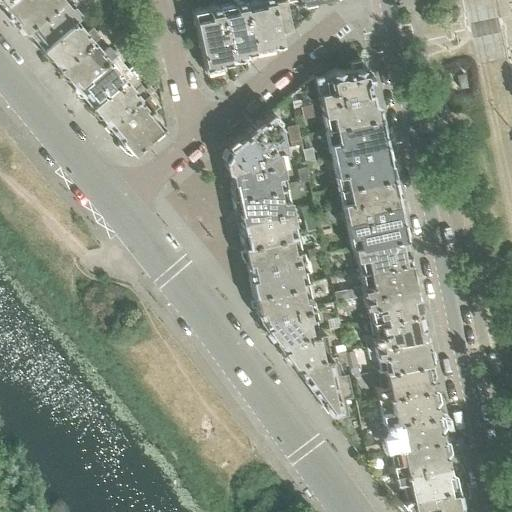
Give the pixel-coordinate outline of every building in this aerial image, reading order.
[(21,30),(24,27),(56,0),(0,0),(0,4),(7,13),(21,30)] [(35,40),(41,46),(79,12),(72,3),(69,5),(64,0),(56,0),(24,27),(24,33),(29,39),(35,40)] [(251,49),(241,1),(243,1),(242,0),(234,0),(232,1),(233,3),(217,7),(229,59),(227,60),(232,63),(241,61),(244,56),(243,51),(251,49)] [(279,41),(278,34),(271,4),(270,0),(246,0),(241,1),(252,50),(257,53),(267,51),(271,46),(270,43),(279,41)] [(271,4),(278,34),(292,31),(286,2),(292,0),(298,0),(299,3),(304,6),(314,4),(316,0),(283,0),(284,1),(271,4)] [(227,60),(229,59),(217,7),(216,4),(205,6),(205,7),(191,11),(204,71),(208,74),(217,72),(220,67),(219,62),(227,60)] [(57,65),(96,32),(79,12),(41,46),(41,51),(43,55),(47,58),(51,58),(57,65)] [(73,84),(112,50),(115,48),(116,48),(132,34),(128,30),(112,44),(109,47),(96,32),(57,65),(57,70),(59,74),(63,77),(67,78),(73,84)] [(89,103),(128,69),(144,56),(140,52),(128,62),(125,59),(122,62),(112,50),(73,84),(72,90),(78,97),(84,97),(89,103)] [(343,96),(367,92),(365,83),(368,79),(366,68),(362,66),(361,66),(359,59),(348,61),(349,68),(343,70),(338,68),(329,70),(314,82),(317,97),(300,100),(299,99),(292,101),(293,107),(321,101),(343,96)] [(100,116),(105,122),(145,89),(128,69),(89,103),(88,109),(94,116),(100,116)] [(467,87),(464,73),(456,74),(459,88),(467,87)] [(159,90),(157,79),(149,86),(156,93),(159,90)] [(145,89),(105,122),(102,125),(108,133),(112,130),(117,136),(117,141),(120,146),(124,149),(129,150),(145,136),(151,137),(160,130),(160,125),(147,109),(156,102),(145,89)] [(321,101),(327,129),(343,126),(377,119),(373,103),(369,100),(367,92),(343,96),(321,101)] [(247,155),(273,149),(283,147),(277,124),(278,119),(273,114),(268,113),(226,147),(222,158),(224,169),(229,171),(249,167),(247,155)] [(382,141),(377,119),(343,126),(327,129),(333,159),(343,156),(356,154),(354,147),(382,141)] [(299,143),(298,133),(290,135),(291,145),(299,143)] [(343,185),(389,175),(386,163),(382,141),(354,147),(356,154),(343,156),(333,159),(339,186),(343,185)] [(314,160),(311,147),(302,149),(305,162),(314,160)] [(281,185),(273,149),(247,155),(249,167),(229,171),(231,180),(228,184),(230,196),(281,185)] [(308,180),(305,167),(296,169),(299,181),(308,180)] [(345,218),(346,222),(369,216),(367,206),(394,200),(389,175),(343,185),(339,186),(344,212),(339,213),(339,212),(338,208),(325,211),(325,212),(315,214),(316,221),(328,218),(332,221),(345,218)] [(286,209),(281,185),(230,196),(233,209),(238,211),(239,219),(286,209)] [(402,235),(394,200),(367,206),(369,216),(346,222),(350,246),(352,246),(402,235)] [(316,221),(315,214),(313,204),(300,206),(305,230),(318,228),(316,221)] [(241,245),(292,234),(291,232),(286,209),(239,219),(241,229),(238,233),(241,245)] [(241,245),(246,270),(301,258),(296,233),(296,231),(291,232),(292,234),(241,245)] [(360,257),(363,269),(407,259),(403,244),(401,236),(402,236),(402,235),(352,246),(355,258),(360,257)] [(324,253),(324,251),(323,246),(306,250),(308,257),(324,253)] [(307,282),(301,258),(246,270),(251,293),(307,282)] [(363,296),(410,285),(409,277),(410,277),(407,259),(363,269),(365,281),(360,282),(361,285),(350,287),(350,288),(333,292),(335,301),(346,298),(356,296),(363,295),(363,296)] [(312,306),(307,282),(251,293),(255,310),(257,317),(312,306)] [(417,309),(412,285),(410,285),(363,296),(365,305),(370,304),(373,319),(417,309)] [(358,304),(356,296),(346,298),(347,306),(358,304)] [(274,340),(317,331),(316,328),(312,306),(257,317),(258,318),(274,340)] [(423,336),(417,309),(373,319),(376,331),(371,332),(372,335),(364,337),(366,347),(421,336),(423,336)] [(289,361),(328,353),(323,329),(322,327),(316,328),(317,331),(274,340),(289,361)] [(379,370),(426,361),(428,359),(424,343),(423,344),(421,336),(374,346),(379,370)] [(345,350),(328,353),(289,361),(327,413),(328,412),(332,417),(337,416),(339,410),(346,408),(344,397),(350,396),(346,373),(343,374),(340,375),(338,362),(347,360),(345,351),(345,350)] [(375,385),(377,397),(428,386),(426,378),(428,378),(431,373),(429,363),(425,361),(426,361),(379,370),(378,370),(381,383),(375,385)] [(388,420),(388,422),(433,411),(432,404),(433,403),(436,399),(434,389),(429,386),(377,397),(380,411),(381,411),(382,421),(388,420)] [(386,435),(388,447),(439,437),(437,429),(438,429),(442,424),(440,414),(435,411),(433,411),(388,422),(391,433),(386,435)] [(393,473),(444,462),(443,454),(444,454),(447,449),(445,439),(440,436),(439,437),(388,447),(390,460),(391,460),(393,473)] [(380,450),(378,443),(365,446),(366,453),(380,450)] [(401,482),(405,497),(455,486),(452,473),(447,470),(446,471),(444,462),(393,473),(395,483),(401,482)] [(460,511),(455,486),(405,497),(406,499),(402,502),(409,511),(411,510),(411,511),(460,511)]
